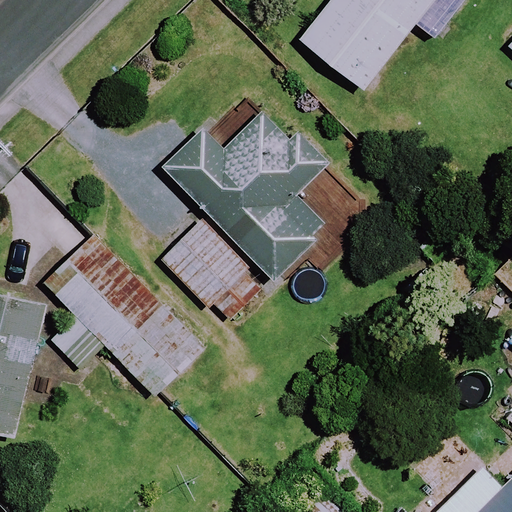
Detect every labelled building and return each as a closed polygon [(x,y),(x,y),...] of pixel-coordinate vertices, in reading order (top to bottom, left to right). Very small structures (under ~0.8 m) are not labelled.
[(462,0),(335,0),(303,41),(364,89),(416,24),(433,37),(462,0)] [(265,105),(220,148),(205,133),(166,170),(275,283),(327,232),(301,204),(332,175),(293,135),(265,105)] [(264,285),(203,222),(165,260),(226,322),(264,285)] [(160,307),(103,250),(58,294),(156,393),(201,348),(160,307)] [(47,311),(0,297),(0,435),(12,439),(47,311)] [(511,511),(511,484),(506,490),(483,467),(438,511),(511,511)]
